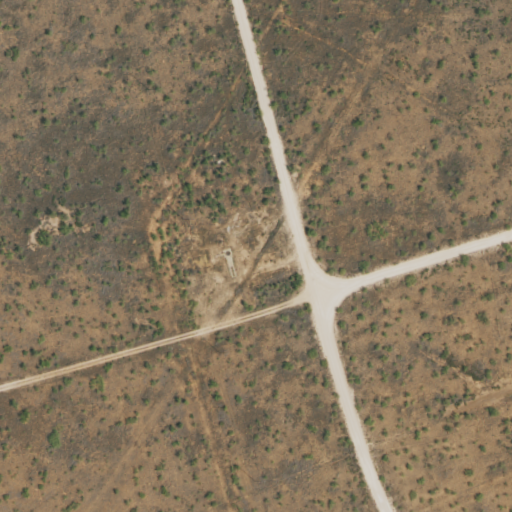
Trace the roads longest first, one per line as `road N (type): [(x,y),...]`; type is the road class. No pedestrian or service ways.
road 1 (track): [(511,239),(0,385)]
road 2 (track): [(378,511),(233,0)]
